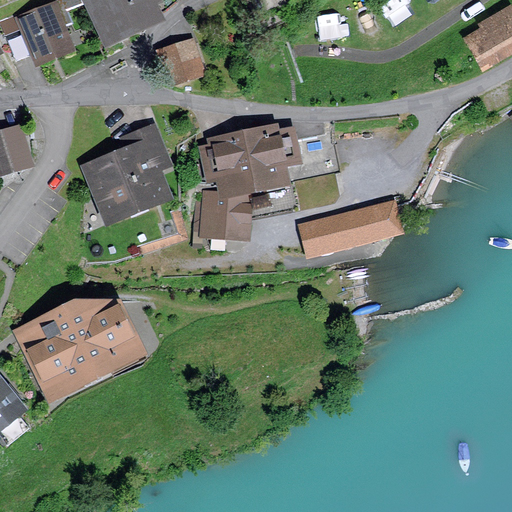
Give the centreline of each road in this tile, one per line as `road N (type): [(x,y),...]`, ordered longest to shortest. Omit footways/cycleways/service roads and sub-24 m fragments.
road 1 (residential): [(58,94),(167,95),(327,115),(451,96)]
road 2 (residential): [(58,94),(201,0)]
road 3 (residential): [(0,232),(54,148),(58,94)]
